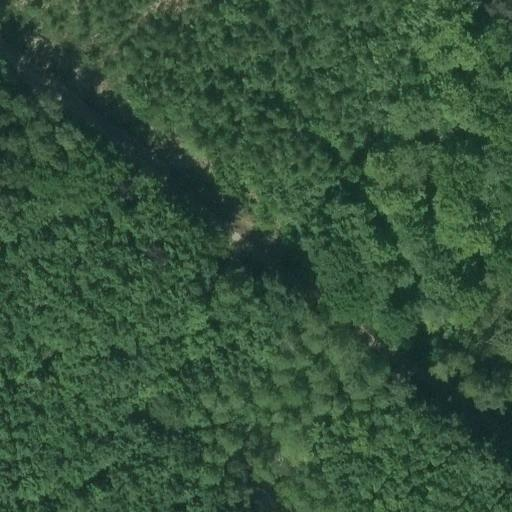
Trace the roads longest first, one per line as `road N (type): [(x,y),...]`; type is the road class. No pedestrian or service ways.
road 1 (track): [(0,57),(511,449)]
road 2 (track): [(243,242),(94,511)]
